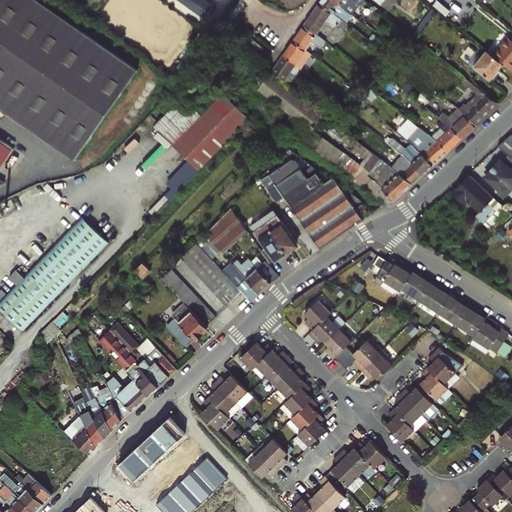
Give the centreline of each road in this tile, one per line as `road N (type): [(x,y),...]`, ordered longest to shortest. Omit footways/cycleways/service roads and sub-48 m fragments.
road 1 (tertiary): [(262,312),(169,394),(57,511)]
road 2 (tertiary): [(511,115),(414,205),(377,227)]
road 3 (residential): [(377,227),(511,315)]
road 4 (tertiary): [(377,227),(262,312)]
road 5 (residential): [(262,312),(361,412)]
road 6 (unknown): [(0,193),(54,166),(51,150),(0,116)]
road 7 (residential): [(361,412),(449,502)]
